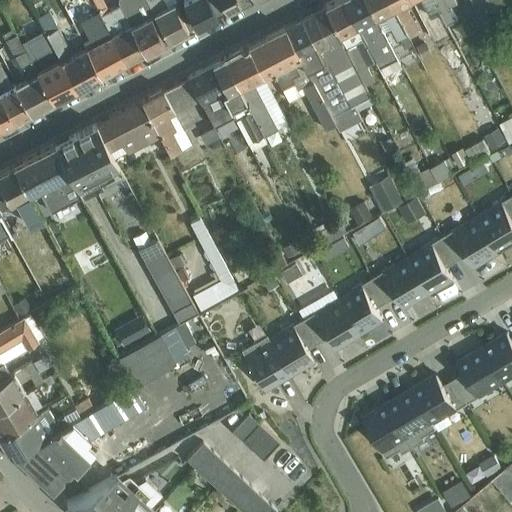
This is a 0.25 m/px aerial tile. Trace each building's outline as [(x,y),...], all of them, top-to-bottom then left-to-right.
[(85,47),(101,77),(126,64),(98,9),(83,17),(74,0),(70,0),(63,4),(72,23),(80,19),(93,43),(85,47)] [(93,0),(98,9),(126,64),(145,54),(121,5),(117,7),(115,12),(117,16),(113,18),(103,0),(93,0)] [(117,0),(121,5),(145,54),(168,41),(147,0),(117,0)] [(147,0),(168,41),(188,31),(172,0),(147,0)] [(172,0),(188,31),(193,29),(177,0),(172,0)] [(208,0),(182,0),(196,27),(217,17),(208,0)] [(208,0),(217,17),(241,4),(238,0),(208,0)] [(335,0),(324,6),(365,83),(373,79),(366,64),(376,59),(371,50),(344,0),(335,0)] [(344,0),(371,50),(376,59),(380,66),(396,57),(383,31),(366,0),(344,0)] [(366,0),(383,31),(390,27),(396,38),(406,33),(388,0),(366,0)] [(388,0),(406,33),(417,27),(404,1),(405,0),(388,0)] [(420,0),(429,17),(441,11),(434,0),(420,0)] [(434,0),(441,11),(447,23),(457,18),(451,6),(458,2),(456,0),(434,0)] [(492,7),(488,0),(473,0),(480,14),(492,7)] [(451,6),(457,18),(464,14),(458,2),(451,6)] [(328,62),(350,105),(356,102),(360,109),(375,101),(365,83),(324,6),(302,18),(326,63),(328,62)] [(46,28),(77,89),(101,77),(85,47),(72,54),(50,11),(40,16),(46,28)] [(284,27),(331,115),(350,105),(328,62),(326,63),(302,18),(284,27)] [(247,46),(263,74),(263,76),(272,71),(288,101),(300,95),(306,92),(324,129),(335,123),(331,115),(284,27),(247,46)] [(15,83),(31,113),(54,100),(37,70),(31,59),(21,41),(13,28),(2,33),(14,55),(10,57),(20,76),(24,74),(26,77),(15,83)] [(21,41),(31,59),(45,52),(51,62),(37,70),(54,100),(77,89),(46,28),(21,41)] [(425,41),(415,46),(422,59),(432,54),(425,41)] [(224,58),(252,114),(266,107),(252,80),(263,74),(247,46),(224,58)] [(222,94),(233,115),(243,134),(251,150),(267,142),(263,135),(252,114),(224,58),(213,64),(226,92),(222,94)] [(188,77),(200,99),(213,125),(233,115),(222,94),(226,92),(213,64),(188,77)] [(0,95),(14,121),(31,113),(15,83),(7,87),(0,73),(0,95)] [(252,114),(263,135),(280,126),(283,131),(290,127),(263,76),(263,74),(252,80),(266,107),(252,114)] [(162,89),(175,112),(186,107),(189,105),(190,107),(199,103),(198,100),(200,99),(188,77),(162,89)] [(141,100),(160,136),(170,155),(191,143),(185,130),(175,112),(162,89),(141,100)] [(0,128),(14,121),(0,95),(0,128)] [(96,124),(109,148),(122,141),(128,152),(160,136),(141,100),(96,124)] [(175,112),(185,130),(195,125),(186,107),(175,112)] [(511,116),(502,122),(499,123),(509,141),(511,140),(511,139),(511,116)] [(63,163),(82,196),(123,175),(109,148),(96,124),(75,134),(54,145),(63,163)] [(219,136),(213,125),(199,133),(205,144),(219,136)] [(483,138),(465,148),(472,161),(490,151),(483,138)] [(13,166),(28,195),(39,189),(50,210),(51,212),(82,196),(63,163),(54,145),(13,166)] [(463,146),(452,152),(459,166),(470,161),(463,146)] [(438,175),(433,166),(432,164),(421,170),(414,157),(406,161),(421,189),(440,178),(438,175)] [(438,175),(440,178),(452,172),(445,160),(433,166),(438,175)] [(0,172),(0,208),(0,209),(15,200),(30,226),(42,219),(28,195),(13,166),(0,172)] [(394,180),(375,190),(384,206),(399,199),(403,197),(394,180)] [(230,221),(250,212),(238,186),(218,195),(230,221)] [(477,214),(498,249),(511,240),(511,193),(477,214)] [(417,195),(398,206),(408,223),(427,212),(417,195)] [(363,200),(348,208),(356,223),(371,214),(363,200)] [(0,237),(9,232),(0,215),(0,209),(0,208),(0,237)] [(447,242),(457,259),(467,253),(473,264),(498,249),(477,214),(442,234),(447,242)] [(323,222),(314,228),(322,243),(345,230),(337,215),(327,221),(329,224),(325,226),(323,222)] [(200,217),(190,222),(205,252),(202,253),(205,258),(208,256),(211,262),(208,264),(210,268),(213,266),(217,273),(214,274),(216,278),(219,277),(220,279),(212,283),(211,280),(194,288),(196,292),(193,294),(199,306),(237,287),(200,217)] [(59,229),(63,241),(80,235),(76,223),(59,229)] [(367,223),(351,232),(359,245),(375,235),(367,223)] [(174,268),(168,258),(157,237),(151,241),(145,230),(132,237),(178,322),(198,312),(174,268)] [(407,255),(428,290),(453,276),(447,265),(457,259),(447,242),(442,234),(407,255)] [(344,236),(332,242),(338,254),(350,248),(344,236)] [(295,241),(282,247),(286,257),(300,251),(295,241)] [(278,250),(257,261),(263,274),(285,263),(278,250)] [(168,258),(174,268),(187,261),(181,251),(168,258)] [(372,275),(387,301),(397,295),(403,305),(428,290),(407,255),(372,275)] [(296,262),(280,271),(287,283),(302,274),(296,262)] [(67,264),(56,270),(66,289),(77,283),(67,264)] [(348,314),(358,332),(383,317),(377,307),(387,301),(372,275),(337,296),(348,314)] [(307,325),(317,342),(327,336),(333,346),(358,332),(348,314),(337,296),(302,317),(307,325)] [(25,297),(13,304),(20,316),(31,309),(25,297)] [(0,329),(0,379),(11,373),(4,361),(38,340),(37,338),(42,334),(32,317),(30,312),(20,318),(0,329)] [(117,335),(112,339),(116,346),(122,343),(123,346),(150,330),(141,314),(114,330),(117,335)] [(267,337),(288,373),(313,358),(307,348),(317,342),(307,325),(302,317),(267,337)] [(255,341),(266,335),(258,322),(248,328),(255,341)] [(483,346),(504,381),(511,376),(511,338),(508,331),(483,346)] [(159,332),(118,357),(130,378),(171,355),(159,332)] [(266,335),(255,341),(241,349),(263,387),(288,373),(267,337),(266,335)] [(454,377),(468,402),(504,381),(483,346),(458,361),(464,371),(454,377)] [(11,373),(0,379),(0,408),(26,393),(19,382),(30,376),(37,386),(44,382),(39,372),(32,360),(11,373)] [(422,405),(433,423),(468,402),(454,377),(443,383),(437,373),(412,388),(422,405)] [(68,423),(16,456),(52,490),(72,469),(76,472),(94,450),(86,442),(145,407),(133,386),(95,408),(80,416),(68,423)] [(388,402),(414,445),(424,439),(423,436),(436,428),(433,423),(422,405),(412,388),(388,402)] [(26,393),(36,410),(42,406),(32,389),(26,393)] [(26,393),(0,408),(0,434),(37,412),(36,410),(26,393)] [(80,416),(95,408),(88,396),(74,405),(80,416)] [(414,445),(388,402),(363,417),(387,457),(400,449),(402,452),(414,445)] [(37,412),(0,434),(0,438),(3,444),(16,456),(68,423),(63,414),(55,420),(47,406),(37,412)] [(248,413),(232,430),(263,459),(279,441),(263,426),(248,413)] [(279,511),(202,441),(187,457),(247,511),(279,511)] [(494,454),(479,462),(487,475),(501,466),(494,454)] [(511,473),(507,467),(492,478),(511,502),(511,501),(511,473)] [(75,511),(77,511),(123,479),(117,474),(66,503),(75,511)] [(123,479),(77,511),(159,511),(152,505),(162,495),(145,480),(138,484),(129,475),(123,479)] [(462,478),(443,488),(452,505),(472,494),(462,478)] [(439,497),(418,510),(419,511),(445,511),(447,511),(439,497)]
